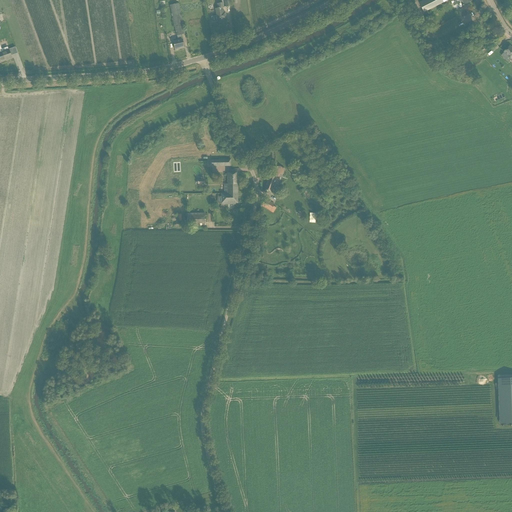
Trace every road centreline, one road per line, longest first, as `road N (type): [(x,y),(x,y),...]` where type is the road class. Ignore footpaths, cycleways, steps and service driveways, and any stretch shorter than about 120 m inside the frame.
road 1 (unclassified): [(224,511),(202,417),(256,190),(203,59)]
road 2 (track): [(69,294),(84,248),(97,138),(142,98),(145,71)]
road 3 (tertiary): [(0,78),(145,71),(203,59)]
road 4 (track): [(66,357),(34,372),(30,407),(91,511)]
road 5 (tertiary): [(203,59),(334,0)]
